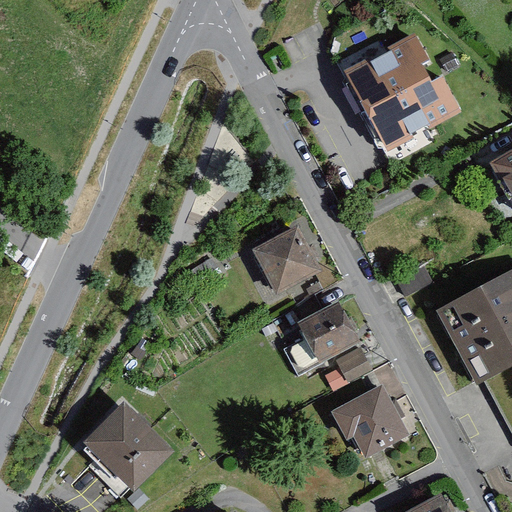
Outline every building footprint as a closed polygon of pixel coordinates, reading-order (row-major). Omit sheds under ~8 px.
[(351,70),(390,149),(467,111),(449,74),(441,79),(420,36),(351,70)] [(511,154),(500,161),(511,183),(511,154)] [(258,247),(282,291),(327,267),(303,222),(258,247)] [(511,268),(441,308),(482,381),(511,364),(511,268)] [(305,318),(325,358),(365,338),(345,298),(305,318)] [(340,355),(353,377),(373,365),(361,343),(340,355)] [(384,382),(337,409),(368,461),(414,434),(384,382)] [(126,396),(87,437),(141,488),(180,448),(126,396)] [(455,511),(445,492),(405,511),(404,511),(455,511)]
